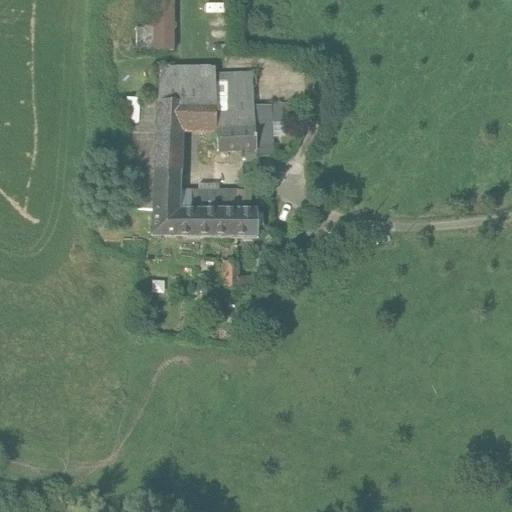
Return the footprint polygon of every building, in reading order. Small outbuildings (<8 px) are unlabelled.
[(175,0),(153,0),(152,54),(174,54),(175,0)] [(159,71),(156,108),(180,108),(180,115),(217,115),(216,77),(216,72),(159,71)] [(252,76),(216,77),(217,115),(217,138),(256,134),(254,109),(252,76)] [(152,217),(156,108),(155,103),(139,103),(138,130),(127,128),(125,170),(116,168),(116,191),(126,193),(125,214),(152,217)] [(290,107),(272,108),(273,127),(284,126),(291,126),(290,107)] [(151,246),(259,245),(259,215),(252,215),(182,215),(182,193),(184,137),(217,138),(217,115),(180,115),(180,108),(156,108),(152,217),(151,246)] [(272,108),(254,109),(256,134),(258,155),(244,156),(246,172),(258,172),(258,163),(274,162),(273,142),(273,127),(272,108)] [(285,141),(284,126),(273,127),(273,142),(285,141)] [(256,134),(217,138),(219,158),(244,156),(258,155),(256,134)] [(252,192),(182,193),(182,215),(252,215),(252,192)] [(239,266),(223,265),(223,295),(241,295),(239,266)]
